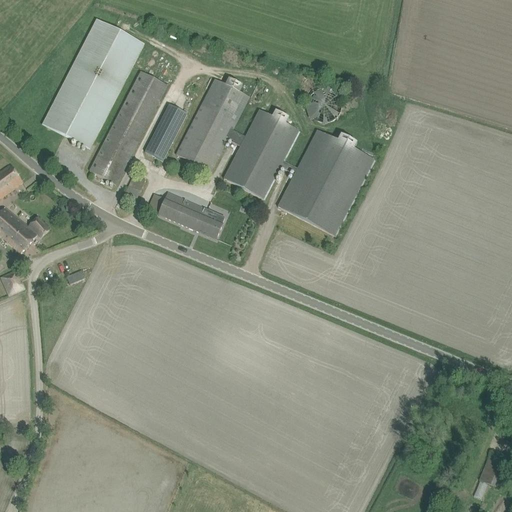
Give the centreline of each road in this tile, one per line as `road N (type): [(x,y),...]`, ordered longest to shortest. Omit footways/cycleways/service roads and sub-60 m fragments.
road 1 (unclassified): [(511,384),(118,223)]
road 2 (unclassified): [(40,428),(35,275),(56,254),(118,223)]
road 3 (unclassified): [(118,223),(0,136)]
